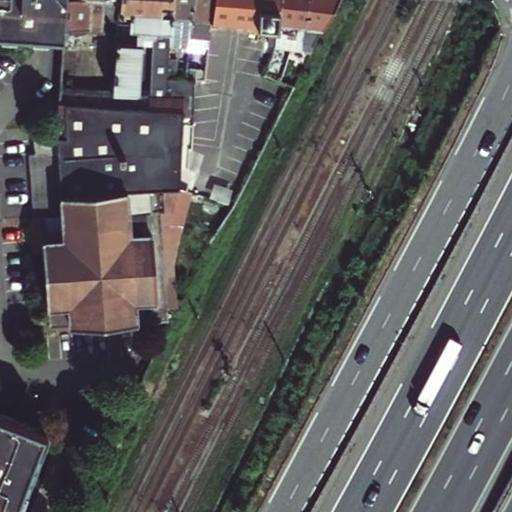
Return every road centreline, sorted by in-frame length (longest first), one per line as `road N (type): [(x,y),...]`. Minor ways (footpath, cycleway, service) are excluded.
road 1 (trunk): [(511,73),(281,511)]
road 2 (trunk): [(511,233),(363,511)]
road 3 (trunk): [(442,511),(511,380)]
